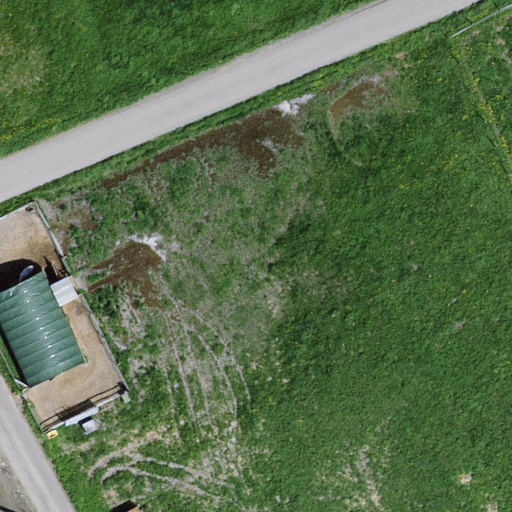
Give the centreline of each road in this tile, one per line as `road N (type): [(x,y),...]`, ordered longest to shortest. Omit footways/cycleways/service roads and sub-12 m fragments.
road 1 (residential): [(0,182),(440,0)]
road 2 (unclassified): [(58,511),(0,405)]
